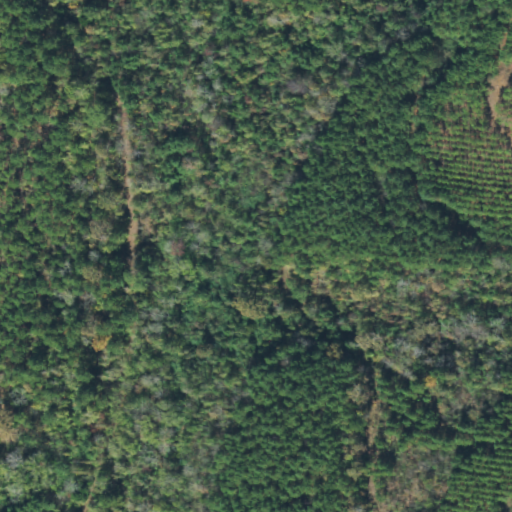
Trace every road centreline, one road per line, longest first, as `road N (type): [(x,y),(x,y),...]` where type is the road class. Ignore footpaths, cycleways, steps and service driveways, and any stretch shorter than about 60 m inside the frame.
road 1 (residential): [(123,511),(108,413),(113,185),(89,0)]
road 2 (residential): [(511,441),(356,347),(194,210),(113,185)]
